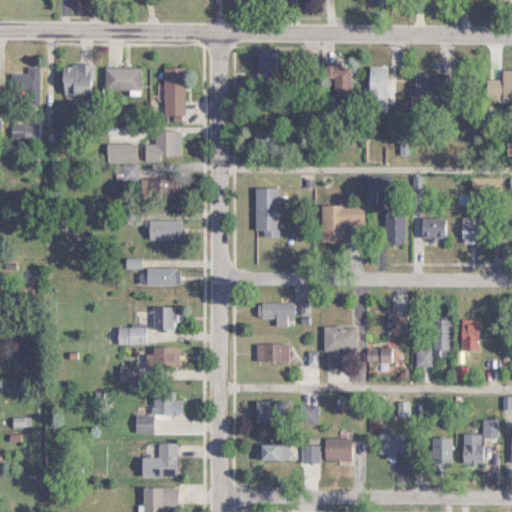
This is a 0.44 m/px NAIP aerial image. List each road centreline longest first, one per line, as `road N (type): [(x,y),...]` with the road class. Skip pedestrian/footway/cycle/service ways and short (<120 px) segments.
road 1 (residential): [(511,45),(0,32)]
road 2 (residential): [(213,511),(212,42)]
road 3 (residential): [(511,506),(213,505)]
road 4 (residential): [(511,289),(215,287)]
